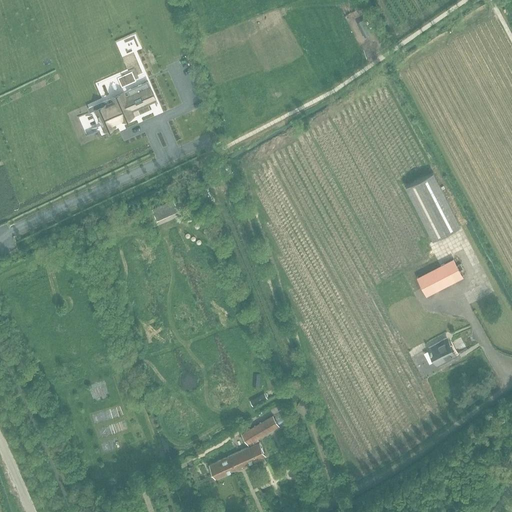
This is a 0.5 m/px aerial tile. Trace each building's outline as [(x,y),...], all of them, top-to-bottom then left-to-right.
[(364,21),(359,24),(365,36),(370,34),(364,21)] [(104,72),(108,86),(115,84),(111,70),(104,72)] [(115,101),(96,110),(98,113),(97,114),(99,118),(98,118),(99,121),(100,120),(102,125),(103,124),(105,129),(115,124),(114,122),(122,118),(123,119),(133,115),(130,109),(136,107),(136,108),(146,104),(146,102),(153,99),(154,98),(147,81),(145,82),(146,82),(128,90),(130,95),(125,97),(123,92),(113,97),(115,101)] [(406,186),(433,240),(461,226),(433,172),(406,186)] [(174,199),(152,209),(157,220),(179,211),(174,199)] [(427,295),(463,277),(453,259),(418,277),(427,295)] [(397,287),(391,290),(398,306),(404,303),(397,287)] [(438,365),(456,355),(447,338),(428,348),(438,365)] [(253,406),(267,398),(264,393),(250,401),(253,406)] [(247,444),(248,444),(249,446),(209,464),(215,478),(266,455),(258,438),(279,425),(273,415),(241,433),(247,444)]
